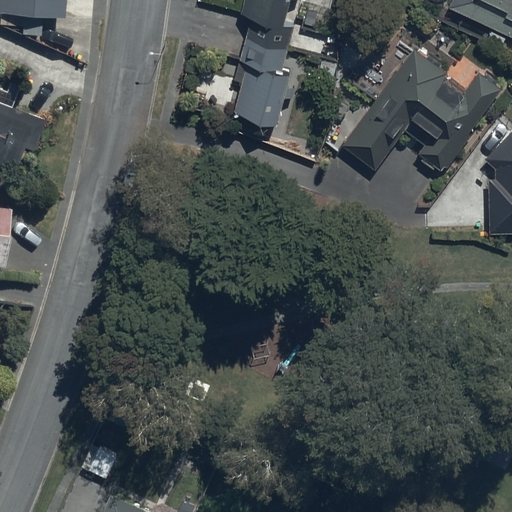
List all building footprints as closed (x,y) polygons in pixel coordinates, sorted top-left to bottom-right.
[(0,0),(0,6),(0,7),(0,15),(0,18),(22,20),(22,28),(40,29),(41,8),(67,9),(67,0),(0,0)] [(292,0),(247,0),(246,5),(253,7),(243,52),(249,54),(238,104),(281,114),(294,58),(288,56),(298,13),(290,12),(292,0)] [(511,0),(452,0),(511,29),(511,0)] [(426,137),(420,145),(445,163),(505,81),(482,64),(470,80),(418,43),(346,140),(378,163),(407,123),(426,137)] [(0,164),(11,168),(33,109),(0,96),(0,164)] [(511,124),(488,150),(499,160),(499,171),(490,172),(491,227),(511,226),(511,124)] [(0,203),(0,264),(3,265),(10,205),(0,203)] [(142,392),(122,383),(110,413),(129,421),(142,392)] [(511,422),(470,403),(453,439),(507,463),(511,452),(511,422)] [(108,472),(118,449),(94,439),(85,462),(108,472)] [(91,502),(103,507),(100,511),(166,511),(112,487),(109,494),(97,488),(91,502)]
